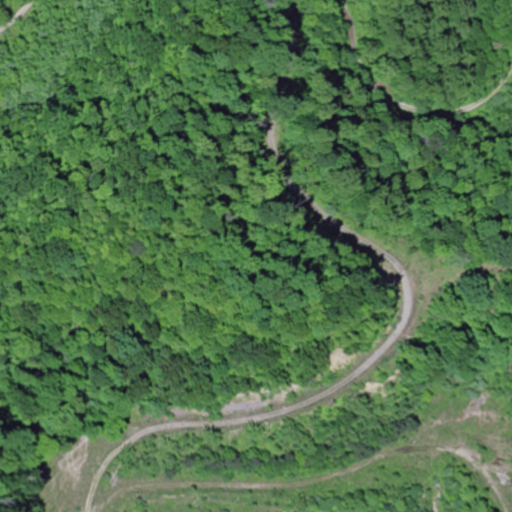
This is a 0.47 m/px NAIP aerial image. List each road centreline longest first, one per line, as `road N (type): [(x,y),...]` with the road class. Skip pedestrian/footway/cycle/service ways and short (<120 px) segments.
road 1 (track): [(82,511),(91,485),(107,472),(190,436),(295,415),(338,394),(429,292),(423,270),(347,230),(293,171),(281,119),(295,0)]
road 2 (track): [(0,23),(29,0),(354,55),(378,93),(414,110),(475,100),(511,73)]
